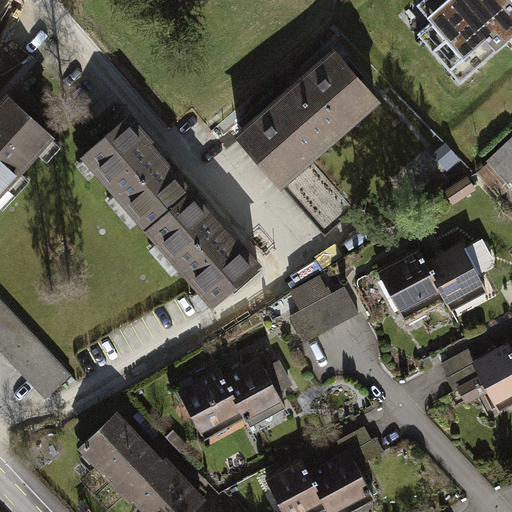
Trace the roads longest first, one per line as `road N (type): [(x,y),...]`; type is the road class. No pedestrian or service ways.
road 1 (residential): [(0,414),(10,404),(52,414),(284,273),(32,0)]
road 2 (residential): [(498,511),(350,352)]
